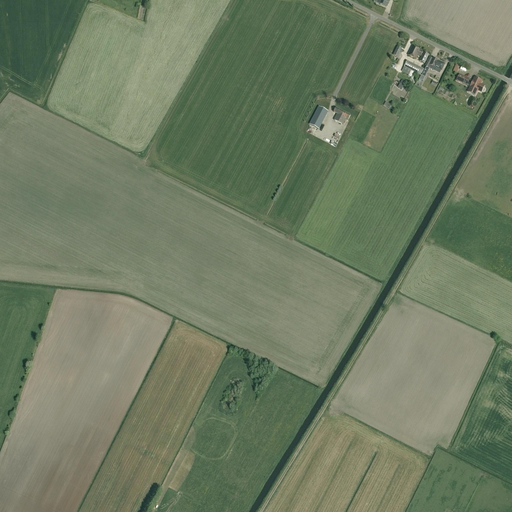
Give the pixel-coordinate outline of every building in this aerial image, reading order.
[(398,47),(393,55),(397,58),(402,49),(398,47)] [(408,56),(416,60),(418,55),(421,56),(423,52),(412,47),(408,56)] [(424,53),(419,62),(424,64),(429,56),(424,53)] [(432,59),(430,58),(425,67),(421,76),(425,78),(430,69),(440,74),(442,71),(445,65),(433,59),(432,59)] [(424,70),(407,61),(404,67),(411,71),(413,72),(417,74),(416,76),(418,77),(419,75),(421,76),(424,70)] [(456,81),(466,86),(469,79),(459,74),(456,81)] [(481,92),(484,87),(480,85),(481,82),(475,78),(469,90),(476,93),(477,90),(481,92)] [(310,125),(319,130),(328,112),(319,107),(310,125)] [(348,120),(350,116),(336,108),(333,113),(337,115),(334,121),(343,125),(346,119),(348,120)] [(337,126),(334,134),(346,137),(349,130),(337,126)]
